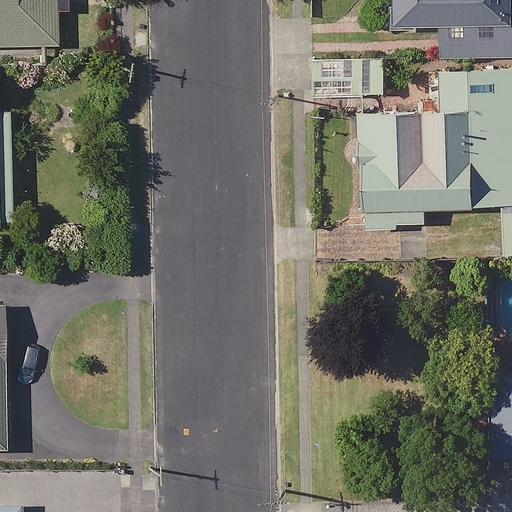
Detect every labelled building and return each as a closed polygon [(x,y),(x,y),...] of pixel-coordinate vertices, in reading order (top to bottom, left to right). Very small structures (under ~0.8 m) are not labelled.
[(0,0),(0,45),(56,46),(56,0),(0,0)] [(511,50),(511,0),(397,0),(398,27),(501,28),(501,50),(511,50)] [(511,68),(450,70),(450,110),(364,111),(366,211),(511,208),(511,68)] [(0,224),(9,224),(9,114),(0,113),(0,224)] [(0,455),(0,456),(3,341),(10,341),(11,313),(4,312),(0,312),(0,455)] [(511,357),(497,358),(495,460),(511,459),(511,357)]
